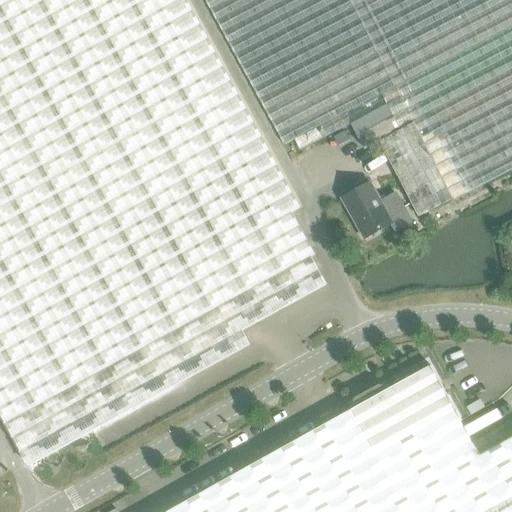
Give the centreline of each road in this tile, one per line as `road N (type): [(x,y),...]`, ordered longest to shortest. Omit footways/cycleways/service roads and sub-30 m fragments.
road 1 (unclassified): [(42,508),(364,328),(456,310),(511,316)]
road 2 (unknown): [(364,328),(202,0)]
